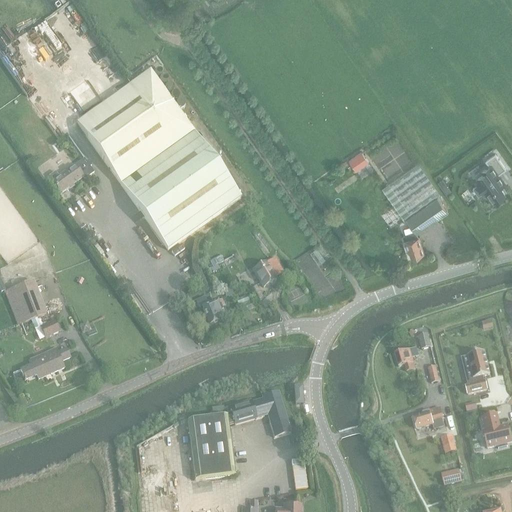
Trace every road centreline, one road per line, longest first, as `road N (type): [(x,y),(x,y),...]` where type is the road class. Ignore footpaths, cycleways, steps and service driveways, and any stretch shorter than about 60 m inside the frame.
road 1 (tertiary): [(331,332),(289,327),(0,443)]
road 2 (unknown): [(329,441),(183,493),(169,489),(157,460)]
road 3 (secondary): [(331,332),(348,313),(396,289),(511,257)]
